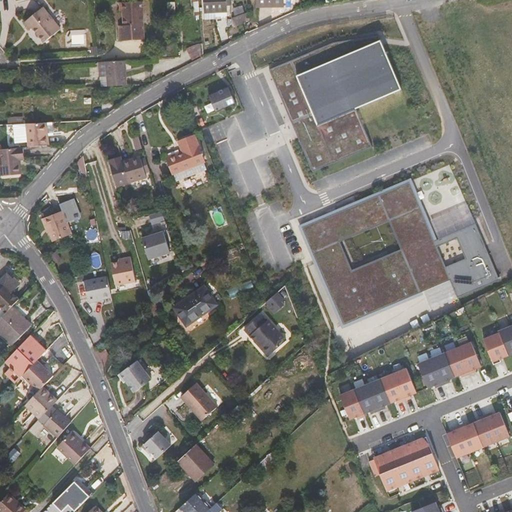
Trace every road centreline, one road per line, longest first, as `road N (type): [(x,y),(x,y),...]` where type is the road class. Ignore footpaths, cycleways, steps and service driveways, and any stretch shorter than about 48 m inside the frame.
road 1 (residential): [(7,227),(77,148),(164,87),(304,17),(402,1)]
road 2 (residential): [(149,511),(78,334),(7,227)]
